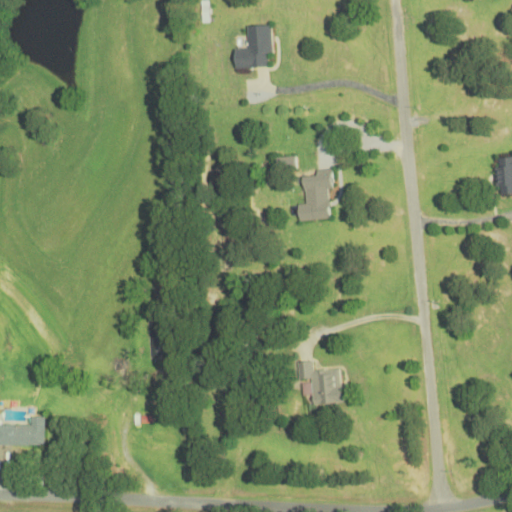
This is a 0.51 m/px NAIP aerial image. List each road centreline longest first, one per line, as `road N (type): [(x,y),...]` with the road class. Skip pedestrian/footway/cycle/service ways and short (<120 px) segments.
road 1 (residential): [(0,495),(442,510),(511,494)]
road 2 (residential): [(442,510),(392,0)]
